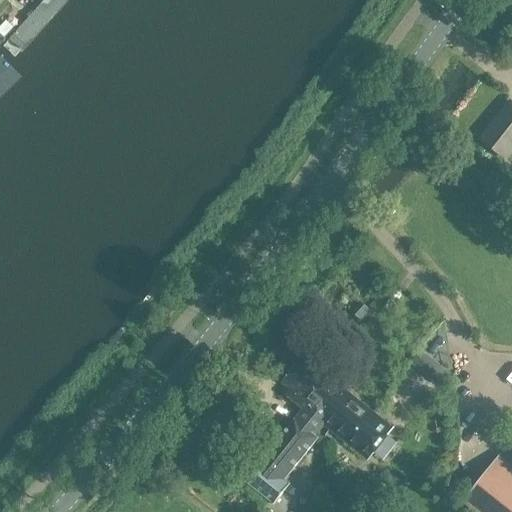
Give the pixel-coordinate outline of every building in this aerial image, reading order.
[(68,0),(41,0),(8,38),(23,52),(68,0)] [(0,77),(8,70),(0,61),(0,77)] [(511,152),(511,103),(510,101),(480,139),(506,160),(511,152)] [(393,429),(348,393),(331,379),(334,374),(308,352),(283,384),(290,389),(286,394),(305,409),(324,425),(367,460),(393,429)] [(316,436),(324,425),(305,409),(296,420),(295,419),(265,456),(267,458),(264,463),(260,460),(243,481),(273,505),(290,484),(282,478),(286,473),(289,475),(319,438),(316,436)] [(474,511),(511,511),(511,469),(509,467),(493,488),(482,480),(463,503),(474,511)]
